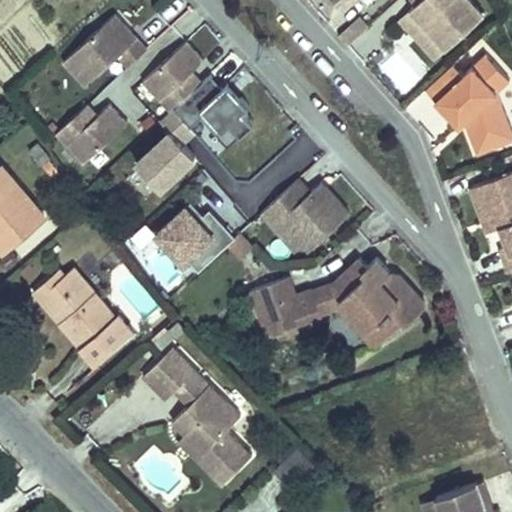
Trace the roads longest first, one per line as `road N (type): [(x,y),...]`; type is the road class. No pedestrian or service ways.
road 1 (residential): [(460,283),(208,0)]
road 2 (residential): [(286,0),(410,135),(442,215)]
road 3 (unclassified): [(105,511),(0,402)]
road 4 (residential): [(511,420),(460,283)]
